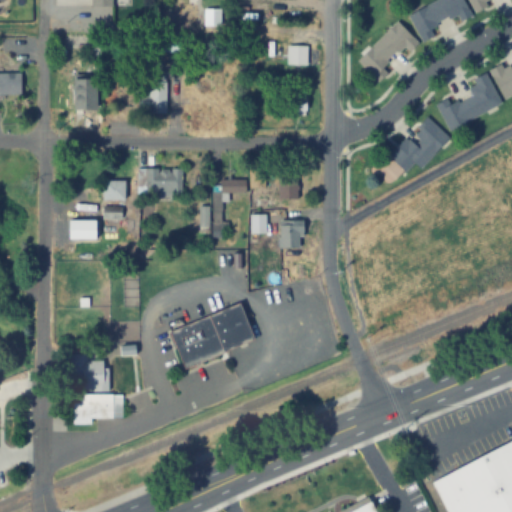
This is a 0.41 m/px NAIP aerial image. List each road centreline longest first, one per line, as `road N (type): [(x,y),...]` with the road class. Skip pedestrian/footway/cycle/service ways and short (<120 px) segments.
road 1 (residential): [(46,511),(43,0)]
road 2 (residential): [(380,416),(328,273),(330,0)]
road 3 (primary): [(155,511),(511,360)]
road 4 (residential): [(330,145),(0,139)]
road 5 (residential): [(511,21),(437,62),(388,112),(330,129)]
